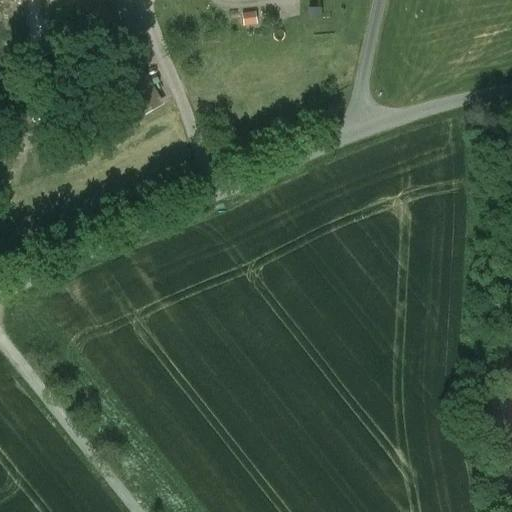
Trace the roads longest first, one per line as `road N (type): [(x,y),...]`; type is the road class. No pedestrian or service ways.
road 1 (unclassified): [(0,298),(317,149),(403,117),(511,91)]
road 2 (unclassified): [(141,511),(0,334)]
